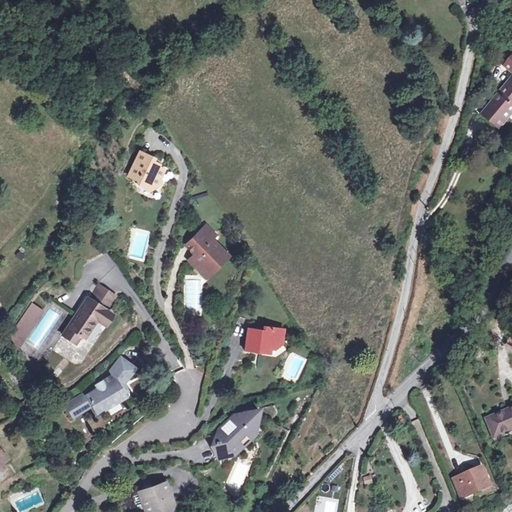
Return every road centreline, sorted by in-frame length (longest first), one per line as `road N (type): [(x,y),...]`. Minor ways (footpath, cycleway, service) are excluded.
road 1 (residential): [(484,0),(367,426)]
road 2 (residential): [(65,511),(121,445),(188,400),(189,363),(166,304)]
road 3 (unclassified): [(367,426),(511,277)]
road 4 (unclassified): [(283,511),(367,426)]
